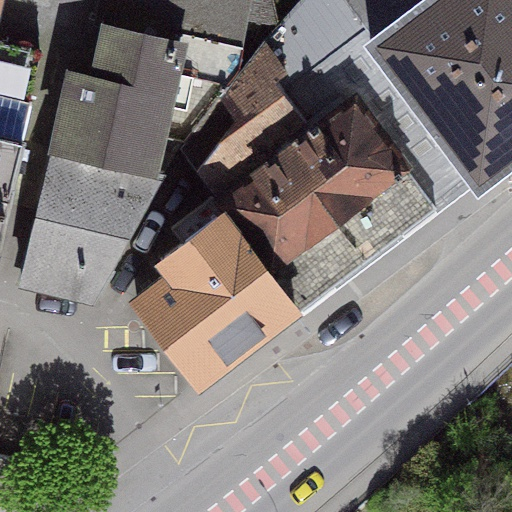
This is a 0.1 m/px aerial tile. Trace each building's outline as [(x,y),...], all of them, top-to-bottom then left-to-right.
[(133,33),(249,59),(277,24),(272,0),(103,0),(101,14),(135,22),(133,33)] [(214,193),(295,305),(424,207),(369,135),(417,98),(345,0),(298,0),(277,24),(249,59),(180,147),(214,193)] [(511,0),(345,0),(417,98),(470,168),(473,172),(511,142),(511,0)] [(249,59),(133,33),(109,27),(97,78),(71,72),(55,146),(162,169),(180,147),(249,59)] [(28,98),(40,49),(8,41),(2,65),(0,65),(0,132),(22,137),(31,99),(28,98)] [(369,135),(424,207),(432,201),(430,198),(470,168),(417,98),(369,135)] [(0,231),(22,137),(0,132),(0,231)] [(23,280),(94,296),(162,169),(55,146),(23,280)] [(212,368),(295,305),(214,193),(171,226),(182,242),(160,258),(170,271),(136,297),(197,379),(212,368)]
